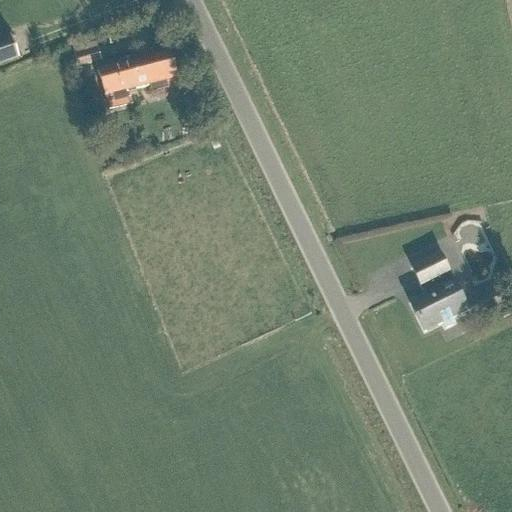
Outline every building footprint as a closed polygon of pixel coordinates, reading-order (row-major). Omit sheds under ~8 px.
[(12,35),(0,39),(0,66),(21,59),(12,35)] [(74,57),(69,57),(71,69),(77,68),(101,62),(97,49),(74,55),(74,57)] [(172,54),(100,72),(110,110),(129,105),(126,93),(151,87),(152,94),(178,88),(176,80),(179,79),(172,54)] [(427,298),(412,305),(426,334),(445,325),(448,330),(457,325),(455,320),(471,312),(443,256),(413,271),(427,298)] [(500,291),(475,304),(480,316),(506,303),(500,291)]
